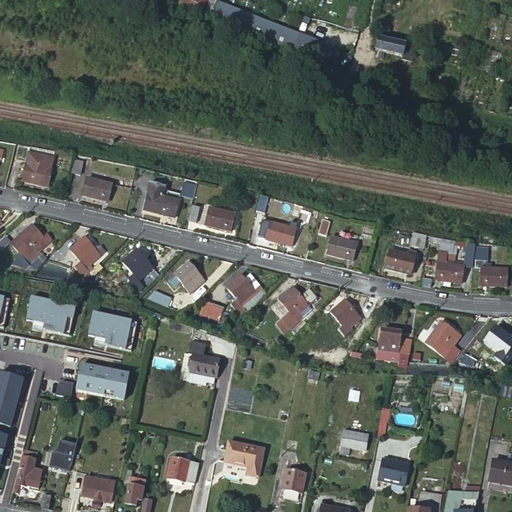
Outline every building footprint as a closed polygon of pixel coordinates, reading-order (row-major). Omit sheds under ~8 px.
[(201,16),(207,0),(171,0),(170,3),(201,16)] [(319,82),(332,48),(218,3),(210,22),(294,55),(288,70),(319,82)] [(352,31),(360,9),(351,6),(343,28),(352,31)] [(383,53),(388,54),(399,56),(399,60),(412,63),(415,47),(384,40),(377,38),(374,51),(378,52),(383,53)] [(329,68),(321,82),(331,88),(339,74),(336,72),(329,68)] [(339,74),(331,88),(337,92),(347,98),(355,84),(339,74)] [(365,91),(355,84),(347,98),(357,104),(365,91)] [(53,164),(38,160),(36,167),(51,170),(52,171),(53,164)] [(80,176),(83,164),(75,162),(72,174),(80,176)] [(36,167),(27,165),(23,183),(48,188),(52,171),(51,170),(36,167)] [(112,185),(87,180),(82,196),(108,202),(112,185)] [(197,183),(184,180),(181,192),(180,195),(193,198),(197,183)] [(163,198),(165,189),(149,185),(143,211),(175,219),(179,201),(163,198)] [(180,195),(181,192),(165,189),(163,198),(179,201),(180,195)] [(264,215),(268,200),(260,198),(256,213),(264,215)] [(191,207),(188,221),(196,223),(200,209),(191,207)] [(231,232),(235,215),(209,209),(205,226),(231,232)] [(333,217),(321,214),(320,221),(321,221),(329,223),(331,224),(333,217)] [(329,223),(321,221),(318,235),(326,237),(329,223)] [(291,247),(295,230),(288,228),(270,224),(266,241),(291,247)] [(47,244),(32,225),(18,237),(28,249),(11,264),(25,268),(29,265),(34,270),(46,259),(42,254),(36,259),(34,256),(47,244)] [(11,243),(6,237),(0,242),(0,251),(0,252),(11,243)] [(353,262),(357,245),(331,238),(327,255),(353,262)] [(83,278),(90,272),(86,267),(99,256),(94,251),(84,239),(71,250),(80,262),(74,267),(83,278)] [(423,250),(424,242),(412,239),(410,247),(423,250)] [(452,255),(453,247),(440,245),(435,281),(460,285),(463,267),(445,264),(446,254),(452,255)] [(99,247),(94,251),(99,256),(103,252),(99,247)] [(484,269),(485,265),(485,262),(488,262),(488,250),(476,250),(475,269),(481,269),(480,286),(506,288),(507,271),(491,270),(484,269)] [(142,295),(159,277),(151,268),(148,263),(137,251),(123,263),(133,275),(128,280),(121,286),(124,290),(132,284),(142,295)] [(411,276),(415,258),(407,257),(389,252),(386,270),(411,276)] [(90,272),(94,277),(103,268),(99,264),(90,272)] [(204,282),(189,264),(175,275),(190,293),(204,282)] [(112,282),(121,286),(128,280),(123,273),(122,274),(121,272),(116,276),(117,277),(112,282)] [(250,275),(244,280),(241,277),(227,288),(238,300),(231,305),(239,315),(250,305),(247,302),(256,295),(263,289),(250,275)] [(204,293),(200,289),(190,298),(195,303),(204,293)] [(300,315),(309,307),(293,289),(279,301),(289,313),(275,325),(284,335),(303,319),(300,315)] [(153,291),(149,299),(167,307),(171,299),(153,291)] [(10,297),(0,295),(0,329),(4,330),(10,297)] [(77,305),(30,296),(25,322),(33,324),(31,330),(71,337),(77,305)] [(361,320),(345,301),(331,313),(342,327),(338,330),(344,337),(353,330),(351,328),(361,320)] [(212,308),(203,305),(198,319),(207,322),(212,308)] [(312,311),(309,307),(300,315),(303,319),(312,311)] [(222,312),(212,308),(207,322),(217,325),(222,312)] [(138,321),(93,312),(88,336),(95,338),(93,346),(131,354),(138,321)] [(449,352),(445,357),(452,362),(460,352),(453,346),(461,337),(442,323),(430,337),(426,343),(439,354),(444,348),(449,352)] [(511,345),(511,339),(496,328),(485,343),(498,353),(495,357),(500,361),(511,345)] [(399,359),(398,363),(398,367),(407,368),(411,341),(400,339),(401,333),(381,330),(378,356),(399,359)] [(351,344),(343,341),(337,353),(345,356),(351,344)] [(195,356),(204,357),(206,345),(191,342),(189,354),(195,356)] [(480,350),(475,346),(466,354),(471,359),(480,350)] [(449,352),(444,348),(439,354),(444,358),(445,357),(449,352)] [(216,379),(220,360),(204,357),(195,356),(189,384),(206,387),(206,383),(207,377),(214,378),(216,379)] [(130,372),(81,363),(76,392),(125,401),(130,372)] [(22,379),(0,373),(0,424),(10,427),(22,379)] [(511,387),(500,385),(498,397),(511,399),(511,387)] [(358,403),(360,394),(351,392),(349,401),(358,403)] [(390,411),(384,409),(381,422),(387,423),(388,424),(390,411)] [(387,423),(381,422),(378,437),(384,438),(387,423)] [(365,452),(368,437),(343,432),(340,448),(341,448),(340,455),(349,457),(350,449),(365,452)] [(258,478),(264,451),(229,444),(225,463),(248,468),(246,475),(258,478)] [(37,454),(25,451),(20,469),(23,470),(21,477),(18,477),(14,492),(19,493),(21,486),(26,488),(27,486),(39,489),(42,471),(34,470),(37,454)] [(70,471),(73,456),(53,452),(49,467),(70,471)] [(194,485),(199,465),(183,462),(185,454),(180,452),(178,461),(171,459),(167,480),(194,485)] [(131,468),(133,459),(125,458),(123,467),(131,468)] [(404,487),(409,466),(382,461),(378,482),(404,487)] [(511,464),(508,464),(493,462),(489,483),(511,486),(511,464)] [(302,494),(306,474),(285,470),(281,490),(302,494)] [(93,500),(111,503),(114,487),(115,483),(112,482),(112,486),(96,483),(95,485),(85,483),(82,496),(94,499),(93,500)] [(133,485),(129,484),(125,505),(135,507),(137,501),(141,502),(144,490),(132,488),(133,485)] [(321,494),(323,487),(316,485),(314,492),(321,494)] [(466,486),(465,493),(479,494),(480,487),(466,486)] [(465,493),(449,492),(444,511),(475,511),(479,494),(465,493)] [(41,510),(49,511),(51,497),(43,496),(41,510)] [(150,511),(153,503),(144,501),(142,511),(150,511)]
